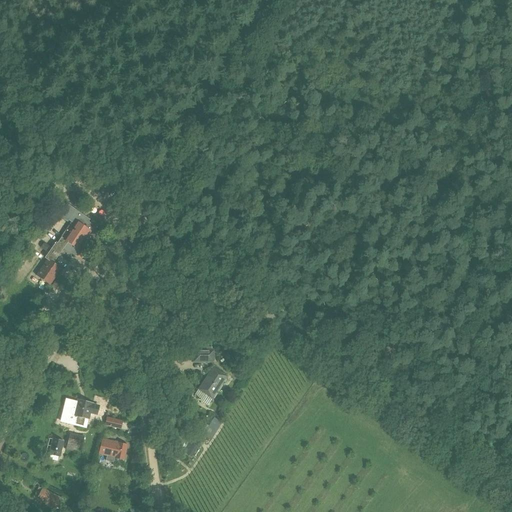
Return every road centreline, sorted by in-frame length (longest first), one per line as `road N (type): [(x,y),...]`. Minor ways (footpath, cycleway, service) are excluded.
road 1 (track): [(158,511),(127,219)]
road 2 (tertiary): [(127,219),(259,0)]
road 3 (tertiary): [(0,435),(127,219)]
road 4 (track): [(94,196),(0,62)]
road 5 (unclassified): [(127,219),(94,196),(0,172)]
